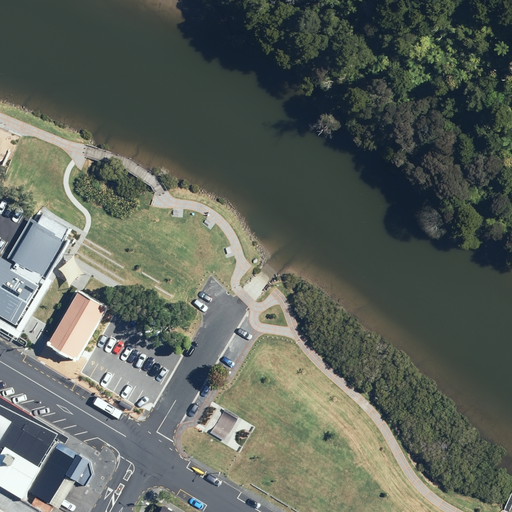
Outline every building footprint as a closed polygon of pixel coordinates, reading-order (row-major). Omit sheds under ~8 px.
[(34,217),(10,257),(18,261),(15,265),(0,256),(0,325),(21,338),(55,280),(50,277),(71,241),(67,239),(74,227),(48,212),(42,222),(34,217)] [(61,350),(60,353),(68,358),(70,355),(80,360),(111,306),(84,290),(52,345),(61,350)] [(0,445),(8,450),(0,463),(0,483),(27,501),(32,491),(62,509),(78,481),(89,487),(96,474),(93,461),(67,446),(73,437),(0,394),(0,445)] [(126,402),(124,406),(132,411),(134,407),(126,402)] [(0,511),(46,511),(27,501),(0,483),(0,463),(8,450),(0,446),(0,511)]
